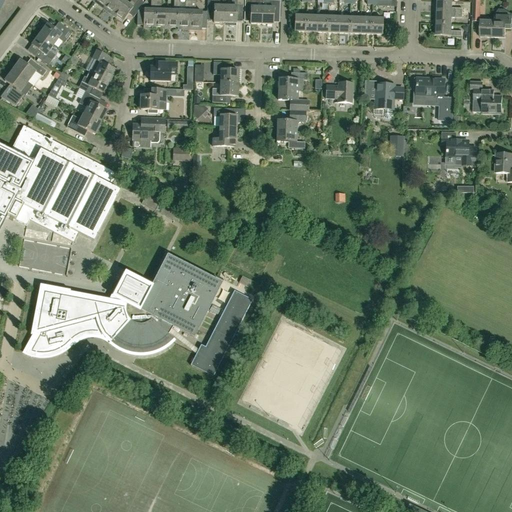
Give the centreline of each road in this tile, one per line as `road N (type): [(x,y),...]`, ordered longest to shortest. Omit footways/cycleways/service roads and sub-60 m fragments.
road 1 (residential): [(258,52),(127,49)]
road 2 (residential): [(408,56),(282,53)]
